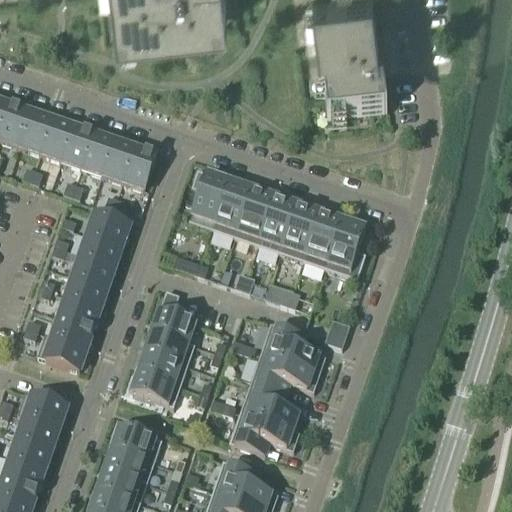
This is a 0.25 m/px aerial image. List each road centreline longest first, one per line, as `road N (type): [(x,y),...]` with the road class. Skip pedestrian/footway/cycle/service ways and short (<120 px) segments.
road 1 (residential): [(56,511),(186,140)]
road 2 (residential): [(307,511),(404,218)]
road 3 (tertiary): [(433,511),(511,257)]
road 4 (residential): [(404,218),(186,140)]
road 5 (residential): [(404,218),(435,120),(424,0)]
road 6 (residential): [(186,140),(0,76)]
